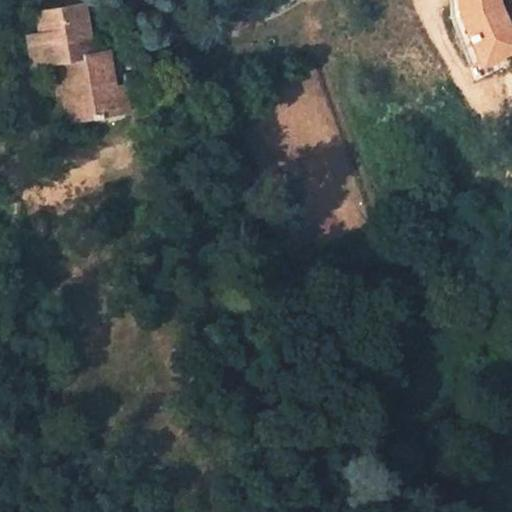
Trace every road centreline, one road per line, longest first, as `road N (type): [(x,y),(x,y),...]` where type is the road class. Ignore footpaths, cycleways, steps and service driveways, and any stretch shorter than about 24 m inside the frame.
road 1 (track): [(287,0),(251,23),(202,27),(160,17),(140,0)]
road 2 (track): [(0,93),(65,142),(116,143)]
